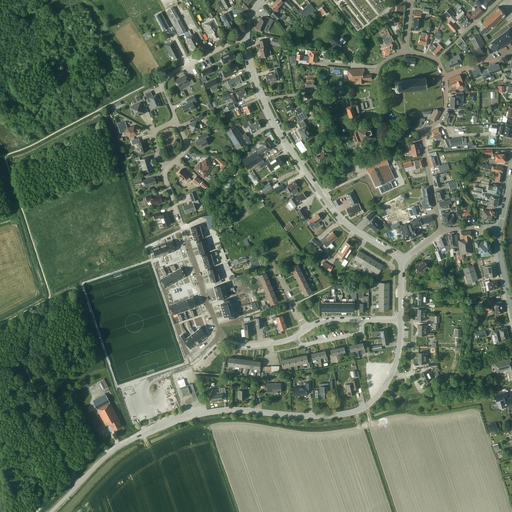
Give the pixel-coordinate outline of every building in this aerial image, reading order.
[(231,6),(227,0),(220,0),(221,0),(225,9),(231,6)] [(246,0),(242,5),(241,5),(242,10),(244,10),(244,9),(246,11),(250,6),(249,6),(254,0),(246,0)] [(286,0),(284,3),(290,8),(293,5),(287,0),(286,0)] [(279,7),(274,2),(270,6),(275,11),(271,14),(277,19),(280,16),(277,13),(279,10),(277,9),(279,7)] [(311,5),(301,14),(306,19),(316,10),(311,5)] [(329,11),(324,5),(319,9),(323,15),(329,11)] [(193,50),(200,46),(197,40),(198,40),(194,33),(191,35),(189,31),(186,32),(173,6),(165,10),(178,36),(183,34),(189,46),(190,45),(193,50)] [(468,12),(466,14),(470,19),(472,17),(475,20),(483,13),(478,7),(470,15),(468,12)] [(491,27),(492,28),(506,16),(505,15),(504,11),(504,9),(501,9),(500,8),(498,8),(498,7),(485,19),(486,20),(482,24),(485,27),(484,28),(481,30),(479,32),(482,35),(491,27)] [(453,15),(454,13),(449,8),(444,13),(449,18),(453,15)] [(232,19),(228,12),(220,16),(226,29),(228,28),(229,31),(235,28),(231,20),(232,19)] [(413,28),(420,29),(421,19),(420,19),(421,13),(414,12),(413,21),(414,22),(413,28)] [(464,28),(470,23),(462,15),(457,20),(464,28)] [(260,18),(256,28),(263,31),(267,22),(272,24),(273,20),(267,17),(265,21),(260,18)] [(213,19),(211,21),(209,18),(205,20),(206,23),(204,24),(209,35),(212,34),(214,39),(219,37),(216,31),(217,30),(215,27),(216,26),(213,19)] [(156,28),(167,22),(165,19),(155,25),(156,28)] [(511,20),(492,36),(494,39),(490,42),(492,45),(490,46),(495,53),(511,40),(511,20)] [(457,28),(451,21),(448,23),(450,26),(449,27),(454,32),(457,28)] [(432,38),(433,35),(421,32),(418,43),(427,45),(429,38),(432,38)] [(484,45),(479,34),(469,39),(474,49),(471,51),(474,59),(484,54),(481,46),(484,45)] [(348,40),(343,35),(339,40),(334,36),(330,40),(329,43),(331,44),(332,44),(333,43),(338,48),(336,51),(339,53),(342,51),(340,49),(348,40)] [(161,47),(164,45),(171,57),(172,57),(174,60),(179,57),(177,52),(176,49),(177,48),(173,41),(172,42),(169,36),(158,42),(161,47)] [(391,43),(389,44),(389,43),(393,41),(391,36),(382,40),(385,46),(381,48),(384,55),(394,50),(391,43)] [(280,40),(272,38),(271,44),(279,46),(280,40)] [(466,44),(461,38),(456,43),(461,49),(466,44)] [(259,48),(261,58),(270,56),(271,55),(270,51),(269,50),(267,51),(266,47),(268,47),(266,39),(259,41),(261,48),(259,48)] [(429,49),(432,52),(436,56),(443,49),(438,43),(435,46),(433,45),(429,49)] [(229,53),(220,57),(224,64),(232,60),(232,59),(236,58),(233,52),(230,54),(229,53)] [(299,55),(296,54),(296,57),(296,60),(307,61),(306,62),(315,63),(316,58),(307,56),(303,55),(304,54),(300,53),(299,55)] [(403,65),(414,66),(415,58),(404,57),(403,65)] [(444,62),(447,70),(459,65),(458,63),(455,57),(444,62)] [(488,69),(490,75),(501,70),(498,64),(495,65),(495,64),(487,67),(487,69),(488,69)] [(237,65),(235,66),(234,65),(222,70),(225,77),(234,73),(234,72),(239,70),(237,65)] [(202,71),(204,77),(213,73),(211,66),(202,71)] [(482,76),(480,72),(479,68),(471,71),(474,79),(482,76)] [(265,75),(267,83),(276,81),(276,79),(280,78),(278,69),(273,70),(274,73),(265,75)] [(371,75),(364,75),(364,69),(347,70),(348,82),(358,81),(358,84),(364,84),(364,81),(371,80),(371,75)] [(491,76),(490,75),(488,69),(487,69),(480,72),(482,76),(483,79),(491,76)] [(188,83),(189,85),(194,83),(191,77),(187,79),(185,75),(175,80),(180,90),(187,87),(185,84),(188,83)] [(306,76),(306,78),(306,80),(304,80),(305,87),(315,86),(314,75),(306,76)] [(462,82),(459,75),(448,79),(452,87),(451,88),(452,90),(455,90),(457,90),(463,87),(461,83),(462,82)] [(227,81),(230,88),(236,85),(237,84),(242,82),(240,76),(236,78),(235,77),(227,81)] [(396,90),(397,93),(426,89),(425,78),(395,82),(395,84),(394,87),(394,88),(396,90)] [(207,89),(218,84),(216,79),(205,84),(207,89)] [(246,92),(244,89),(235,93),(235,92),(229,94),(234,104),(239,101),(238,99),(242,97),(246,95),(245,92),(246,92)] [(151,102),(154,109),(161,106),(156,94),(153,96),(151,91),(145,94),(148,103),(151,102)] [(462,99),(463,93),(456,93),(456,97),(450,97),(450,108),(458,108),(458,105),(458,104),(458,99),(462,99)] [(191,110),(192,111),(195,109),(193,104),(197,102),(194,96),(187,99),(189,104),(182,106),(185,113),(191,110)] [(361,104),(361,109),(362,110),(366,109),(366,107),(370,107),(370,108),(376,106),(374,97),(368,98),(369,101),(360,103),(361,104)] [(284,106),(287,113),(295,109),(297,108),(300,107),(297,100),(292,103),(287,105),(286,105),(285,105),(284,106)] [(129,107),(134,118),(145,113),(140,102),(129,107)] [(235,107),(233,103),(223,108),(225,112),(235,107)] [(245,110),(246,114),(253,111),(250,104),(241,108),(242,111),(245,110)] [(360,114),(355,116),(352,105),(346,108),(351,121),(361,118),(360,114)] [(511,107),(509,107),(507,117),(503,116),(502,121),(506,122),(506,121),(511,122),(511,107)] [(428,117),(432,119),(435,121),(441,112),(435,109),(435,110),(433,109),(428,117)] [(452,114),(446,112),(443,121),(448,123),(452,124),(454,117),(451,115),(452,114)] [(193,135),(192,133),(196,131),(200,129),(197,122),(201,120),(200,116),(194,119),(195,122),(189,124),(191,129),(190,129),(193,135)] [(250,119),(242,123),(244,128),(248,126),(251,132),(261,127),(258,121),(253,124),(250,119)] [(304,140),(305,140),(312,136),(306,126),(303,120),(298,123),(301,129),(298,130),(302,136),(301,137),(303,141),(304,140)] [(137,128),(134,126),(127,128),(126,125),(125,122),(117,124),(118,127),(120,133),(125,132),(126,135),(130,137),(133,136),(134,135),(137,134),(138,132),(137,128)] [(503,136),(511,138),(511,133),(511,125),(505,124),(505,126),(501,126),(499,134),(503,134),(503,136)] [(235,126),(226,132),(237,149),(244,145),(245,146),(252,142),(245,133),(241,135),(235,126)] [(348,144),(349,147),(361,143),(361,142),(373,138),(368,126),(357,130),(356,128),(349,131),(352,141),(354,140),(354,142),(348,144)] [(438,128),(432,131),(431,131),(433,138),(434,137),(436,142),(443,139),(441,135),(441,134),(438,128)] [(202,139),(195,141),(199,149),(208,145),(205,138),(208,136),(207,133),(200,135),(202,139)] [(449,139),(450,146),(463,144),(462,137),(449,139)] [(137,143),(140,153),(147,151),(144,141),(139,142),(138,139),(132,140),(133,144),(137,143)] [(263,163),(264,162),(259,155),(262,153),(261,152),(264,151),(265,153),(272,148),(266,139),(259,143),(260,145),(255,149),(240,158),(247,169),(257,163),(258,166),(263,163)] [(420,155),(417,143),(406,145),(408,156),(412,155),(412,157),(420,155)] [(315,158),(319,162),(327,156),(329,154),(327,152),(327,151),(323,146),(317,150),(320,153),(315,156),(316,157),(315,158)] [(437,166),(436,164),(439,164),(436,155),(435,152),(429,154),(430,157),(428,157),(431,168),(437,166)] [(506,158),(506,155),(504,154),(497,154),(495,154),(495,160),(490,160),(490,164),(496,164),(496,162),(505,162),(505,158),(506,158)] [(226,165),(217,157),(215,159),(222,165),(220,167),(222,169),(226,165)] [(264,162),(263,163),(265,166),(267,165),(267,164),(271,171),(280,166),(283,164),(279,158),(278,157),(270,162),(268,160),(268,159),(264,162)] [(395,179),(388,165),(389,164),(388,164),(385,158),(386,157),(385,157),(365,166),(365,167),(366,166),(367,170),(369,169),(370,172),(368,173),(368,174),(369,173),(375,187),(375,188),(378,186),(381,193),(393,188),(390,181),(395,179)] [(150,162),(149,158),(140,160),(144,172),(152,169),(151,166),(152,166),(151,161),(150,162)] [(213,166),(206,159),(201,164),(200,163),(194,169),(204,178),(204,177),(205,177),(206,176),(206,175),(209,172),(208,171),(210,168),(211,168),(213,167),(213,166)] [(414,167),(415,170),(424,167),(422,159),(411,162),(411,161),(402,163),(404,168),(412,166),(412,167),(414,167)] [(449,169),(448,163),(438,166),(440,172),(449,169)] [(502,182),(504,168),(502,168),(502,167),(496,165),(496,166),(492,165),(491,172),(496,173),(494,181),(502,182)] [(181,169),(176,174),(184,181),(188,176),(181,169)] [(432,176),(435,188),(442,186),(442,182),(444,181),(443,177),(447,176),(446,172),(443,173),(443,174),(442,174),(432,176)] [(192,181),(196,185),(201,180),(196,176),(192,181)] [(153,178),(143,180),(145,187),(155,185),(154,184),(156,183),(155,178),(153,178)] [(298,192),(296,188),(298,187),(294,181),(287,186),(288,186),(285,188),(289,194),(292,192),(294,195),(298,192)] [(491,193),(499,195),(501,186),(493,184),(493,186),(488,185),(487,193),(491,193)] [(429,187),(422,189),(424,196),(423,196),(424,201),(422,201),(424,209),(432,207),(430,195),(431,195),(429,187)] [(189,193),(192,202),(200,199),(197,190),(189,193)] [(346,209),(350,218),(356,215),(355,213),(361,210),(352,191),(345,194),(351,207),(346,209)] [(448,194),(444,195),(443,191),(436,192),(438,200),(445,198),(449,197),(448,194)] [(303,200),(306,198),(303,193),(294,198),(293,197),(289,200),(290,202),(287,203),(291,209),(294,208),(298,204),(297,203),(299,202),(299,203),(303,200)] [(490,195),(491,193),(487,193),(485,193),(484,196),(490,197),(488,206),(495,207),(496,206),(498,198),(497,196),(490,195)] [(160,195),(152,198),(151,194),(146,196),(147,202),(151,200),(153,206),(162,203),(161,200),(162,199),(160,195)] [(450,204),(450,200),(442,202),(443,203),(439,203),(440,208),(444,208),(444,209),(449,207),(448,204),(450,204)] [(183,206),(186,213),(195,210),(193,203),(183,206)] [(414,205),(407,207),(411,217),(417,215),(415,210),(416,210),(414,205)] [(296,211),(301,219),(307,215),(302,208),(296,211)] [(474,215),(471,215),(470,209),(462,210),(462,211),(462,216),(466,216),(466,218),(466,223),(476,222),(475,217),(474,215)] [(370,221),(377,214),(373,210),(366,217),(370,221)] [(493,210),(489,210),(489,211),(483,210),(481,220),(486,221),(486,220),(493,222),(494,216),(495,217),(496,212),(493,211),(493,210)] [(171,224),(167,213),(161,215),(160,212),(153,214),(155,219),(160,217),(163,227),(171,224)] [(450,214),(450,213),(442,215),(441,216),(442,218),(444,225),(454,224),(454,219),(453,216),(453,214),(450,214)] [(209,229),(214,228),(213,221),(211,214),(205,216),(209,229)] [(309,225),(313,230),(315,229),(320,225),(318,222),(319,221),(321,219),(319,216),(318,214),(310,220),(308,218),(303,222),(307,226),(309,225)] [(381,227),(373,219),(367,225),(370,228),(371,227),(376,232),(381,227)] [(406,224),(400,226),(402,231),(401,232),(402,234),(403,235),(405,240),(417,236),(415,230),(413,231),(411,226),(413,226),(414,228),(422,225),(419,219),(412,222),(406,224)] [(287,231),(293,226),(290,222),(283,227),(287,231)] [(388,231),(391,228),(385,222),(382,225),(388,231)] [(200,225),(190,228),(192,234),(202,231),(200,225)] [(202,231),(192,234),(194,240),(206,237),(204,231),(202,231)] [(458,241),(460,255),(472,253),(471,241),(469,241),(469,239),(471,239),(470,231),(461,232),(462,239),(464,239),(464,240),(458,241)] [(326,237),(325,237),(320,241),(323,244),(326,247),(331,243),(330,243),(337,237),(332,232),(326,237)] [(458,248),(458,246),(457,241),(456,234),(454,235),(454,233),(449,233),(449,235),(448,235),(449,249),(452,249),(453,252),(456,251),(456,248),(458,248)] [(438,240),(440,246),(441,248),(445,247),(448,245),(445,237),(443,238),(443,236),(438,238),(439,240),(438,240)] [(207,238),(197,242),(198,248),(209,245),(207,238)] [(309,242),(313,245),(318,249),(321,245),(313,238),(309,242)] [(474,242),(476,252),(480,251),(481,256),(491,254),(492,252),(491,250),(490,249),(489,245),(488,241),(487,240),(484,240),(484,241),(479,242),(479,241),(474,242)] [(171,241),(165,243),(168,253),(175,251),(171,241)] [(165,243),(159,245),(162,255),(168,253),(165,243)] [(346,243),(339,253),(340,253),(339,253),(340,252),(341,253),(339,255),(346,259),(349,254),(348,254),(353,247),(346,243)] [(159,245),(152,248),(156,257),(158,257),(159,258),(163,257),(162,255),(159,245)] [(208,245),(198,248),(200,254),(210,251),(208,245)] [(377,274),(383,264),(358,250),(351,261),(357,264),(365,269),(366,267),(377,274)] [(438,261),(443,259),(441,255),(442,255),(440,250),(435,252),(438,261)] [(216,251),(202,256),(203,262),(213,259),(212,256),(217,254),(216,251)] [(431,261),(427,256),(418,264),(419,264),(415,267),(417,269),(416,269),(416,271),(417,273),(418,273),(420,272),(422,274),(425,271),(424,269),(428,266),(427,264),(431,261)] [(213,259),(203,262),(205,268),(215,266),(214,262),(218,261),(217,258),(213,259)] [(260,265),(258,259),(250,262),(252,268),(260,265)] [(321,266),(328,270),(331,266),(324,261),(321,266)] [(289,266),(303,296),(311,293),(297,262),(289,266)] [(478,280),(473,265),(463,268),(468,283),(478,280)] [(494,265),(482,267),(484,274),(487,273),(488,278),(496,276),(494,265)] [(217,267),(207,270),(209,276),(219,273),(217,267)] [(180,268),(175,271),(180,280),(185,277),(180,268)] [(175,271),(170,274),(174,283),(180,280),(175,271)] [(269,305),(277,302),(265,271),(254,275),(255,279),(258,278),(269,305)] [(219,273),(209,276),(211,282),(214,281),(215,284),(222,282),(221,280),(223,279),(221,272),(219,273)] [(170,274),(164,277),(169,286),(174,283),(170,274)] [(164,277),(159,280),(164,289),(169,286),(164,277)] [(489,283),(489,281),(484,282),(486,291),(492,290),(493,289),(498,288),(497,281),(489,283)] [(223,284),(214,287),(215,293),(225,290),(223,284)] [(225,290),(215,293),(217,299),(227,296),(225,290)] [(361,303),(361,311),(366,311),(366,307),(369,307),(369,292),(359,292),(359,298),(363,297),(363,303),(361,303)] [(225,303),(220,305),(222,311),(233,308),(236,307),(234,301),(233,297),(224,300),(225,303)] [(193,298),(187,300),(191,309),(197,307),(193,298)] [(328,311),(328,303),(329,303),(329,298),(327,298),(327,303),(321,303),(321,311),(328,311)] [(493,303),(493,299),(483,301),(484,305),(479,306),(480,313),(486,312),(486,313),(495,311),(495,314),(503,313),(501,302),(493,303)] [(187,300),(181,302),(185,311),(191,309),(187,300)] [(181,302),(175,304),(178,313),(185,311),(181,302)] [(175,304),(169,306),(172,315),(178,313),(175,304)] [(233,308),(222,311),(224,317),(231,315),(231,318),(239,316),(238,313),(237,311),(235,312),(233,308)] [(282,314),(276,315),(275,312),(270,313),(270,317),(272,316),(273,319),(276,319),(278,330),(285,329),(282,314)] [(251,329),(251,324),(243,325),(244,329),(245,337),(251,336),(251,329)] [(380,327),(380,338),(390,338),(390,331),(384,330),(384,327),(380,327)] [(509,339),(506,327),(492,331),(493,335),(492,335),(494,344),(501,342),(501,341),(509,339)] [(191,328),(189,329),(192,334),(189,336),(196,345),(201,341),(194,332),(191,328)] [(200,328),(194,332),(201,341),(202,340),(202,341),(204,339),(207,337),(200,328)] [(183,334),(180,336),(191,349),(196,345),(189,336),(186,338),(183,334)] [(347,345),(348,352),(361,349),(362,354),(366,353),(364,342),(347,345)] [(328,349),(330,356),(346,352),(344,346),(328,349)] [(325,350),(310,353),(311,360),(327,356),(325,350)] [(281,368),(309,362),(307,354),(279,359),(281,368)] [(253,360),(250,360),(250,367),(253,367),(253,364),(260,363),(259,355),(253,355),(253,360)] [(272,355),(266,355),(266,363),(272,363),(272,365),(276,365),(276,359),(272,359),(272,355)] [(509,359),(494,363),(497,372),(508,369),(509,374),(508,374),(509,378),(510,378),(510,379),(511,378),(511,367),(510,358),(509,358),(509,359)] [(422,378),(430,375),(428,370),(420,373),(422,378)] [(432,380),(430,375),(422,378),(425,383),(432,380)] [(97,381),(102,391),(109,387),(104,378),(97,381)] [(357,387),(356,380),(352,380),(353,383),(346,385),(348,395),(355,394),(354,388),(357,387)] [(186,386),(185,382),(179,384),(180,388),(185,405),(194,402),(194,400),(195,400),(195,401),(196,401),(198,400),(192,384),(188,385),(186,386)] [(292,387),(293,396),(297,396),(297,395),(307,395),(306,390),(311,389),(311,382),(305,383),(305,387),(292,387)] [(277,392),(277,393),(277,392),(281,392),(280,383),(264,384),(265,390),(267,389),(267,393),(277,392)] [(328,390),(328,383),(319,384),(319,390),(315,391),(315,398),(329,397),(329,392),(328,392),(328,390)] [(215,394),(210,395),(211,402),(223,400),(223,395),(226,395),(225,388),(219,388),(219,393),(218,393),(217,392),(215,392),(215,394)] [(507,398),(505,391),(495,394),(497,401),(500,400),(502,408),(511,405),(511,403),(510,398),(507,398)] [(106,397),(106,396),(94,403),(105,425),(110,423),(114,430),(114,431),(118,429),(118,428),(121,426),(119,422),(120,422),(107,397),(106,397)] [(489,431),(497,429),(495,423),(487,425),(489,431)]
